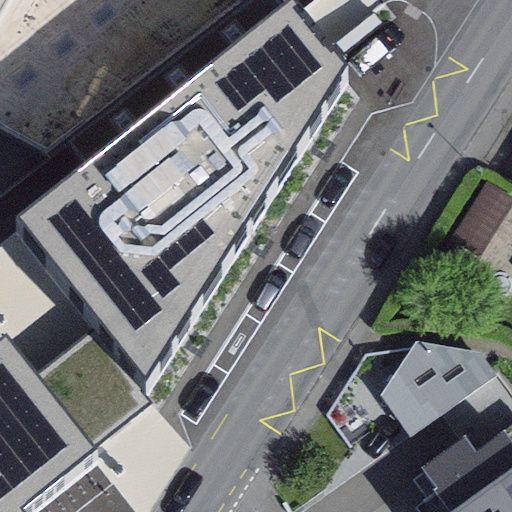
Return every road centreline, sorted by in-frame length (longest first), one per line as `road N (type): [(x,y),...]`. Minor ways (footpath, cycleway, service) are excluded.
road 1 (tertiary): [(206,500),(511,15)]
road 2 (unclassified): [(0,229),(300,0)]
